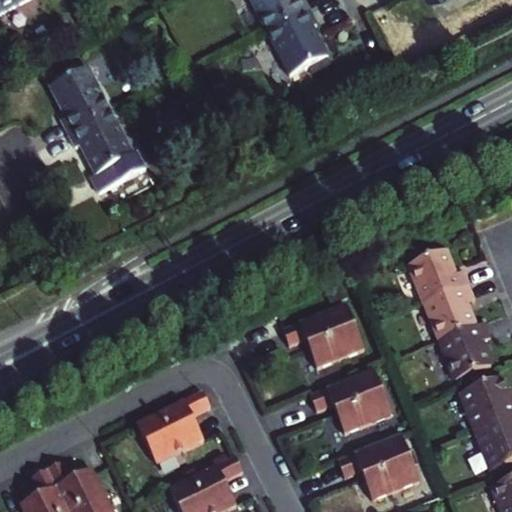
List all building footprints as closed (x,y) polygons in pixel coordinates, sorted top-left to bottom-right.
[(0,0),(0,15),(29,0),(0,0)] [(249,0),(267,34),(310,11),(304,0),(297,0),(298,0),(297,0),(249,0)] [(328,59),(312,27),(317,24),(310,11),(267,34),(290,78),(328,59)] [(60,123),(66,136),(110,114),(87,70),(49,90),(65,120),(60,123)] [(134,159),(110,114),(66,136),(74,150),(79,147),(96,179),(91,181),(99,195),(145,171),(137,156),(134,159)] [(402,269),(418,308),(463,290),(457,276),(448,280),(438,255),(402,269)] [(463,290),(418,308),(434,346),(469,332),(459,308),(468,304),(463,290)] [(340,309),(276,335),(282,351),(300,344),(311,373),(358,354),(340,309)] [(469,332),(434,346),(450,386),(485,372),(475,346),(484,342),(478,328),(469,332)] [(367,375),(304,400),(311,416),(326,410),(338,439),(386,419),(367,375)] [(503,406),(498,394),(493,382),(455,397),(470,436),(511,418),(511,408),(510,403),(503,406)] [(201,390),(134,425),(154,464),(202,439),(190,415),(209,405),(201,390)] [(506,391),(498,394),(503,406),(510,403),(506,391)] [(511,418),(470,436),(485,474),(511,462),(511,418)] [(396,441),(332,466),(339,484),(355,477),(367,506),(415,486),(396,441)] [(235,457),(168,492),(178,511),(224,511),(236,506),(223,482),(243,472),(235,457)] [(111,511),(93,475),(71,486),(61,465),(46,472),(66,511),(111,511)] [(21,511),(66,511),(46,472),(31,480),(41,501),(21,511)] [(511,511),(511,476),(490,485),(500,511),(511,511)]
